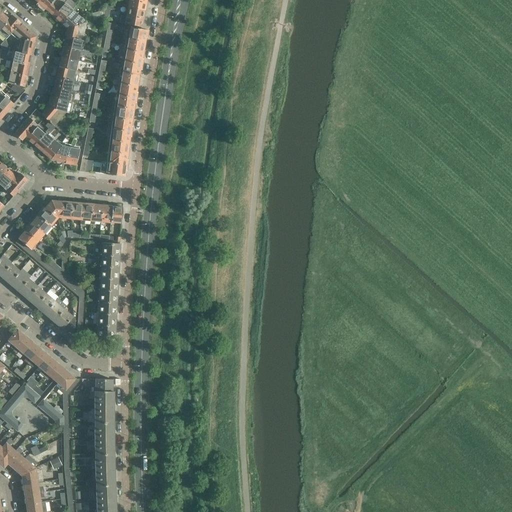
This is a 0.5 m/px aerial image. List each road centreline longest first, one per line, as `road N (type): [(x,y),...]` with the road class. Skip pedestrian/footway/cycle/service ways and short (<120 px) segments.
road 1 (primary): [(143,511),(140,381),(150,215),(180,0)]
road 2 (residential): [(162,0),(136,191)]
road 3 (residential): [(136,191),(126,363)]
road 4 (residential): [(0,132),(34,94),(46,33),(8,0)]
road 5 (residential): [(126,363),(126,511)]
road 6 (residential): [(126,363),(79,364),(18,311)]
road 7 (track): [(311,394),(313,497),(330,511)]
